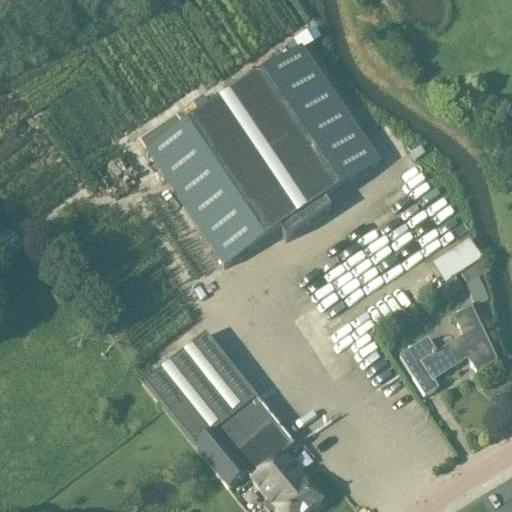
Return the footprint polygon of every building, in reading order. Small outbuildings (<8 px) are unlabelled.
[(308,54),(155,157),(233,272),(386,169),(308,54)] [(449,260),(460,277),(481,263),(470,246),(449,260)] [(481,263),(460,277),(465,283),(464,284),(474,307),(488,301),(477,279),(489,274),(481,263)] [(438,392),(433,385),(467,364),(476,378),(496,365),(471,311),(452,320),(461,340),(436,356),(427,342),(398,360),(424,401),(438,392)] [(205,338),(144,386),(160,407),(165,413),(181,433),(194,449),(228,492),(246,478),(251,484),(282,459),(294,450),(205,338)] [(282,459),(251,484),(273,511),(315,511),(321,508),(282,459)]
